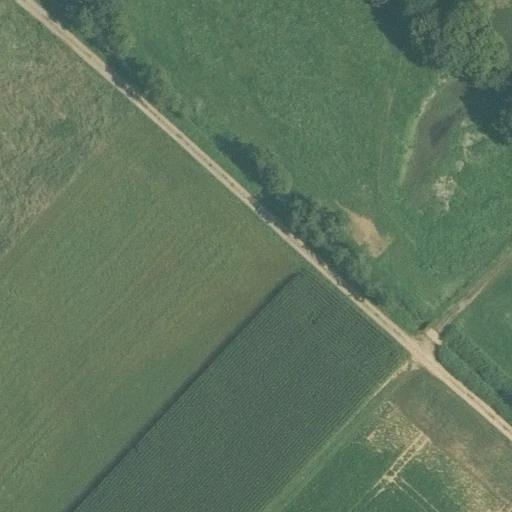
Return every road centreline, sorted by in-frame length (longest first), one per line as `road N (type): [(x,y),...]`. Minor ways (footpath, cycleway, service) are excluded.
road 1 (track): [(420,350),(43,0)]
road 2 (track): [(270,511),(420,350)]
road 3 (track): [(511,250),(420,350)]
road 4 (track): [(511,434),(420,350)]
